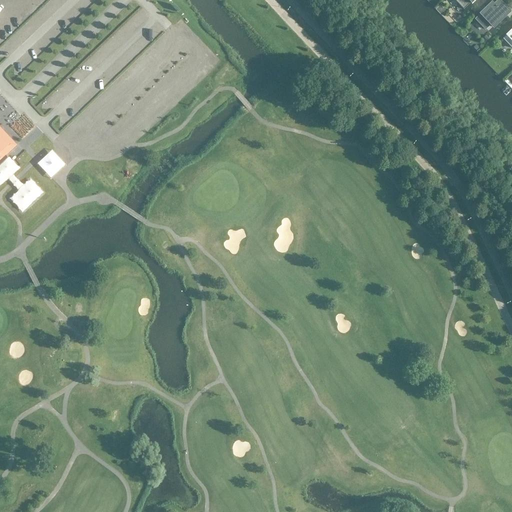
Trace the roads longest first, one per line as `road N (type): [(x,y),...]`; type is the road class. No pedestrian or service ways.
road 1 (unclassified): [(266,0),(435,177),(511,331)]
road 2 (unclassified): [(511,294),(440,160),(288,0)]
road 3 (unknown): [(44,134),(66,149),(166,63),(175,50),(155,19)]
